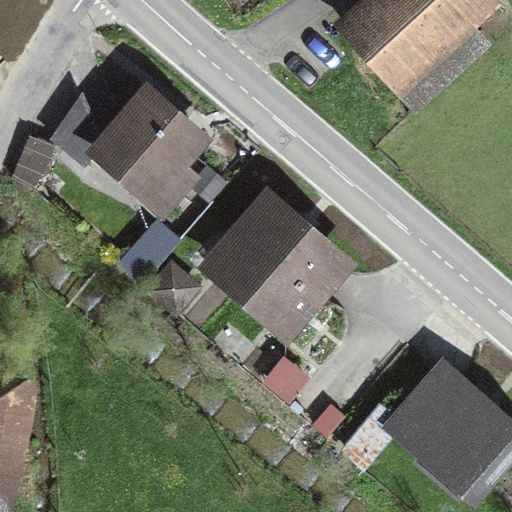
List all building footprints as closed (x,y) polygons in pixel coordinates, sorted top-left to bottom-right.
[(378,0),(352,24),(420,101),(482,45),(461,23),(486,0),(378,0)] [(161,204),(187,174),(177,166),(199,140),(146,94),(102,145),(81,99),(53,139),(85,165),(98,149),(161,204)] [(341,266),(266,202),(213,263),(288,328),(341,266)] [(161,275),(179,227),(149,215),(130,263),(161,275)] [(350,441),(373,460),(399,430),(475,495),(511,452),(511,426),(442,366),(397,419),(381,405),(350,441)] [(0,498),(20,398),(0,393),(0,498)]
